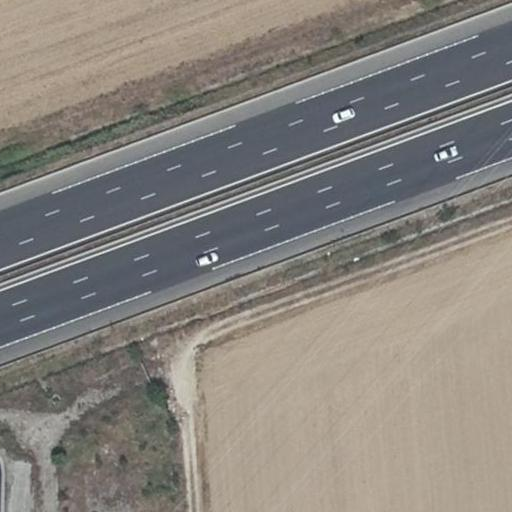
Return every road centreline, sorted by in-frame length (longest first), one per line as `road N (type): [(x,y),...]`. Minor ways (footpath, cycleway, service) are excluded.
road 1 (motorway): [(511,54),(0,243)]
road 2 (motorway): [(0,322),(511,133)]
road 3 (track): [(0,413),(511,225)]
road 4 (track): [(405,0),(0,147)]
road 5 (track): [(193,511),(181,347)]
